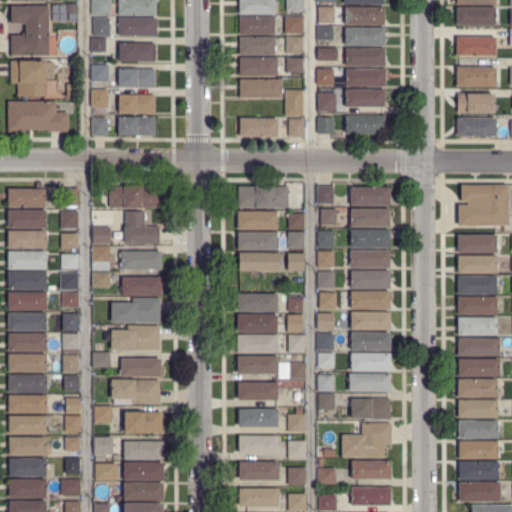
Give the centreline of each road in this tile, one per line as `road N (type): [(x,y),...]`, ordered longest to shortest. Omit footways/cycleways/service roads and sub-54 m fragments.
road 1 (residential): [(197,0),(199,511)]
road 2 (residential): [(0,159),(511,161)]
road 3 (residential): [(426,0),(426,511)]
